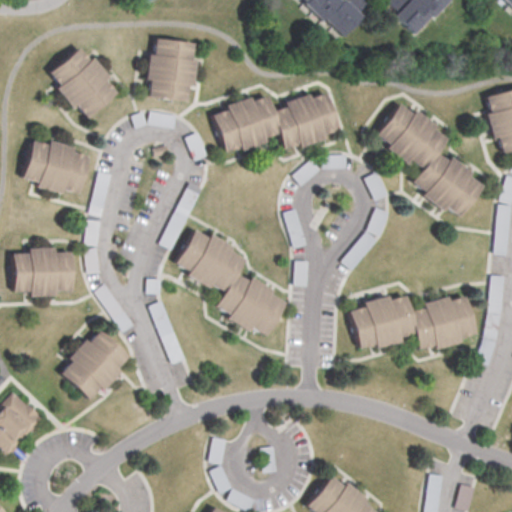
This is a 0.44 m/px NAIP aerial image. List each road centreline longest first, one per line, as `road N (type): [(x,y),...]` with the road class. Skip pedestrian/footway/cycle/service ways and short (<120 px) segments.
road 1 (residential): [(511,463),(339,400),(246,398),(160,426),(125,447),(57,511)]
road 2 (residential): [(130,297),(184,153),(172,133),(155,128),(130,137),(101,252),(112,282),(130,297)]
road 3 (residential): [(323,252),(343,239),(362,196),(355,180),(336,173),(314,179),(301,199),(323,252)]
road 4 (residential): [(265,485),(283,475),(290,455),(280,436),(257,423),(235,460),(244,478),(265,485)]
road 5 (residential): [(465,444),(511,297)]
road 6 (residential): [(310,398),(323,252)]
road 7 (residential): [(179,419),(130,297)]
